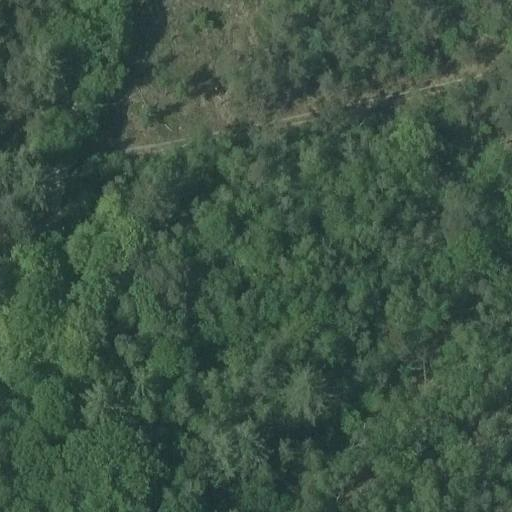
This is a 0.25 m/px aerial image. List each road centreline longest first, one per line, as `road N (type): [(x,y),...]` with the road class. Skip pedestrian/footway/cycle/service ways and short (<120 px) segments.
road 1 (track): [(64,166),(511,59)]
road 2 (track): [(92,511),(55,379),(64,166)]
road 3 (track): [(64,166),(105,0)]
